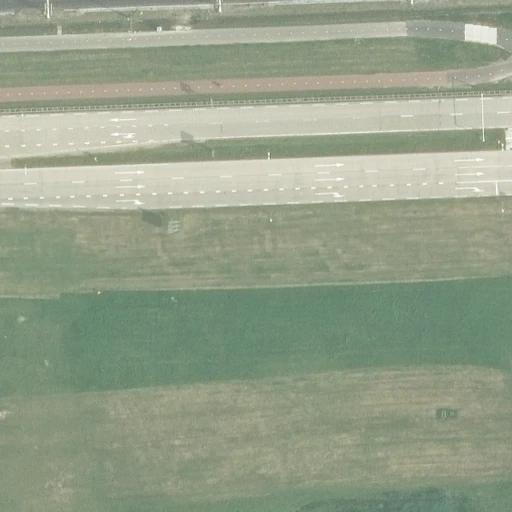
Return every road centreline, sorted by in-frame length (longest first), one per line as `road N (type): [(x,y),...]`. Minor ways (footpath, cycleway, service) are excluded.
road 1 (secondary): [(0,190),(511,169)]
road 2 (secondary): [(511,113),(0,131)]
